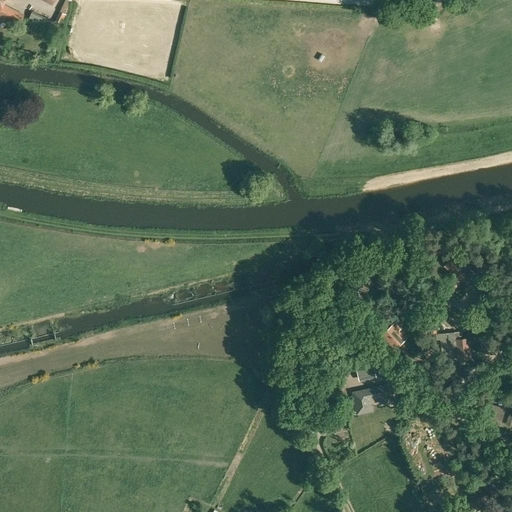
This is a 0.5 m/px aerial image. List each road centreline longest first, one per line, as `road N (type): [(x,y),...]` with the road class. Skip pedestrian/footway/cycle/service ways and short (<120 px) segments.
road 1 (track): [(0,212),(138,234),(316,236)]
road 2 (track): [(511,157),(322,183)]
road 3 (track): [(337,235),(511,211)]
